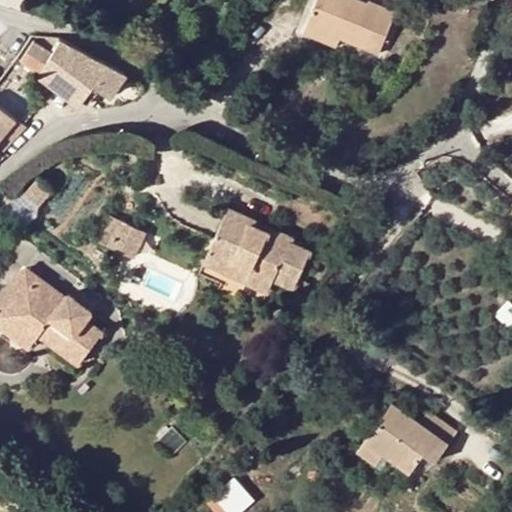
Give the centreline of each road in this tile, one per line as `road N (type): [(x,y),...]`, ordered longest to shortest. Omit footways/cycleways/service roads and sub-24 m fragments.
road 1 (residential): [(511,185),(473,155),(438,147),(363,179),(272,149),(167,92)]
road 2 (residential): [(0,11),(62,22),(128,58),(167,92)]
road 3 (residential): [(167,92),(116,124),(55,136),(0,168)]
